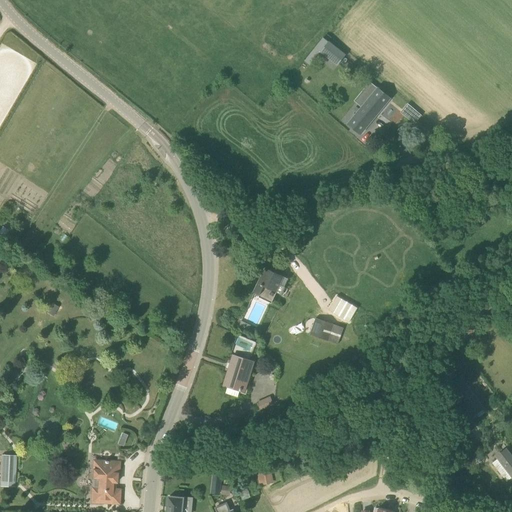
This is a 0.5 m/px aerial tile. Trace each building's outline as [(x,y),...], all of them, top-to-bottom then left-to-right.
[(329,41),(321,51),(338,64),(346,55),(329,41)] [(378,88),(362,107),(348,124),(361,134),(390,98),(378,88)] [(415,120),(420,114),(410,106),(405,112),(415,120)] [(18,237),(9,232),(5,239),(14,244),(18,237)] [(273,300),(277,292),(283,295),(286,287),(285,286),(288,278),(266,268),(265,267),(253,292),(273,300)] [(325,293),(319,308),(342,316),(347,301),(325,293)] [(47,312),(53,316),(58,306),(53,303),(47,312)] [(310,334),(322,338),(329,340),(334,324),(327,322),(316,317),(310,334)] [(251,325),(242,320),(240,324),(249,329),(251,325)] [(418,350),(425,340),(417,334),(410,344),(418,350)] [(234,355),(224,385),(227,386),(226,393),(238,397),(240,390),(245,391),(254,361),(234,355)] [(472,417),(483,409),(460,376),(449,384),(472,417)] [(257,402),(260,408),(273,401),(269,395),(257,402)] [(511,456),(507,451),(498,458),(511,475),(511,456)] [(0,473),(0,485),(15,486),(16,455),(1,454),(0,473)] [(92,487),(91,502),(109,503),(117,503),(119,504),(120,489),(115,489),(115,479),(116,474),(119,474),(119,468),(120,462),(110,461),(100,460),(100,468),(93,468),(92,468),(92,479),(93,479),(98,479),(97,487),(93,487),(92,487)] [(260,485),(272,483),(270,471),(266,472),(265,468),(256,469),(260,485)] [(220,495),(221,485),(212,484),(211,494),(220,495)] [(222,486),(221,494),(229,495),(230,488),(222,486)] [(167,511),(182,511),(183,496),(177,496),(177,497),(169,496),(168,506),(168,507),(168,511),(167,511),(168,511),(167,511)] [(217,511),(234,511),(233,509),(230,510),(229,508),(227,502),(216,507),(217,511)]
